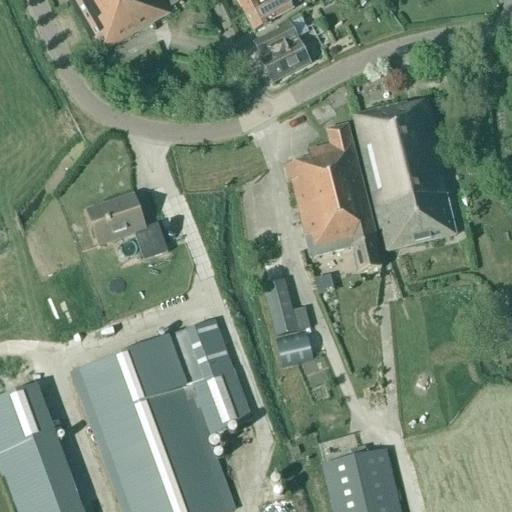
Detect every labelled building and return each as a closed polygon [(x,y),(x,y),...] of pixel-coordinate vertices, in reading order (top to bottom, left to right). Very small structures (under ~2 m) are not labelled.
[(67,0),(99,55),(173,14),(172,13),(175,11),(179,20),(196,11),(189,0),(67,0)] [(236,0),(245,15),(273,0),(236,0)] [(273,0),(245,15),(254,33),(271,24),(270,23),(293,10),(292,7),(302,2),(302,0),(273,0)] [(324,0),(329,5),(335,0),(354,0),(362,8),(370,1),(369,0),(324,0)] [(303,43),(291,21),(278,27),(280,30),(254,44),(262,60),(261,60),(274,84),(314,63),(303,43)] [(450,197),(428,103),(407,108),(406,104),(352,117),(385,255),(456,238),(447,198),(450,197)] [(378,246),(348,127),(326,132),(330,147),(307,152),(308,159),(284,165),(288,181),(291,181),(309,258),(352,248),(358,275),(380,270),(375,247),(378,246)] [(144,229),(133,198),(88,213),(99,246),(134,234),(144,262),(168,254),(157,225),(144,229)] [(291,310),(284,282),(263,288),(276,338),(309,330),(303,307),(291,310)] [(126,511),(230,511),(232,511),(204,438),(250,420),(214,323),(74,373),(126,511)] [(301,333),(270,341),(278,370),(302,364),(309,362),(301,333)] [(0,463),(18,511),(82,511),(36,387),(0,400),(0,463)] [(323,468),(332,511),(398,511),(385,454),(323,468)]
